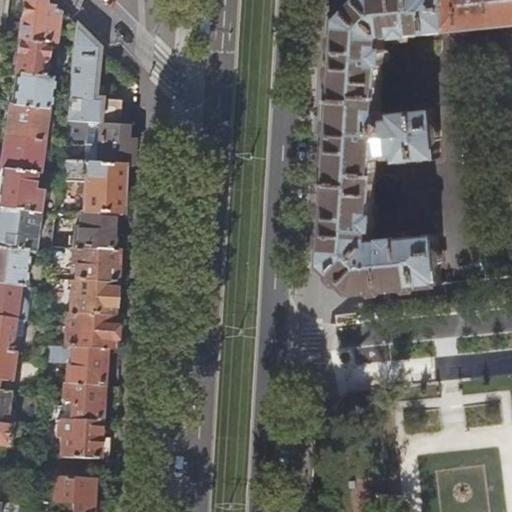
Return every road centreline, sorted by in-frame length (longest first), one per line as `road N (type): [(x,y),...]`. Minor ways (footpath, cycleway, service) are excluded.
road 1 (primary): [(219,87),(195,511)]
road 2 (primary): [(272,341),(292,0)]
road 3 (residential): [(272,341),(511,319)]
road 4 (primary): [(262,511),(272,341)]
road 5 (residential): [(89,0),(179,85),(219,87)]
